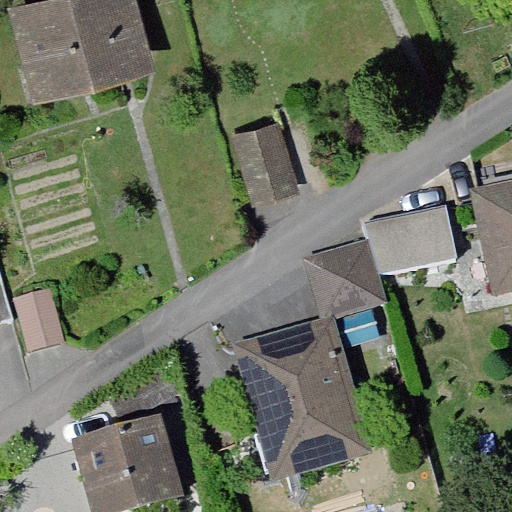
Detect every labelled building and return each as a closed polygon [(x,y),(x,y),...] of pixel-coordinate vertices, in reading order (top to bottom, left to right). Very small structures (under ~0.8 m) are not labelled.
[(45,0),(0,11),(0,17),(21,106),(146,76),(127,0),(45,0)] [(291,201),(270,128),(222,142),(244,215),(291,201)] [(511,189),(456,198),(475,312),(511,306),(511,189)] [(359,237),(368,289),(444,276),(435,223),(359,237)] [(373,326),(354,245),(296,259),(315,334),(223,356),(256,494),(361,469),(329,337),(373,326)] [(0,334),(9,332),(3,310),(0,299),(0,334)] [(11,309),(26,367),(65,357),(50,300),(11,309)] [(149,428),(58,452),(74,511),(169,511),(172,511),(149,428)]
